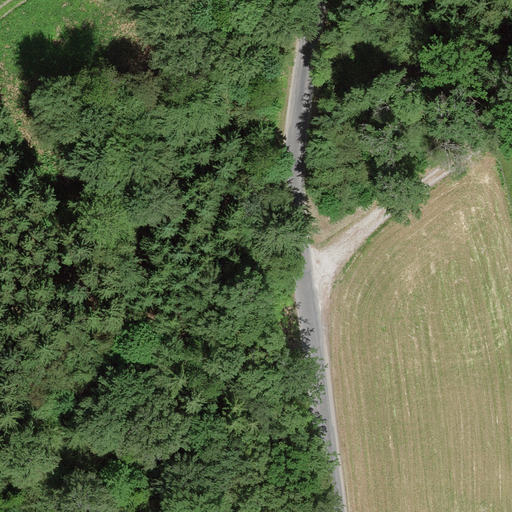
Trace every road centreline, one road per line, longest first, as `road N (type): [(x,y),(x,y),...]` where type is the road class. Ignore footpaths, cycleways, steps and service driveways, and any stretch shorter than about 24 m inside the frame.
road 1 (track): [(306,268),(0,448)]
road 2 (unclassified): [(313,0),(291,157),(306,268)]
road 3 (track): [(306,268),(511,126)]
road 4 (residential): [(306,268),(339,511)]
